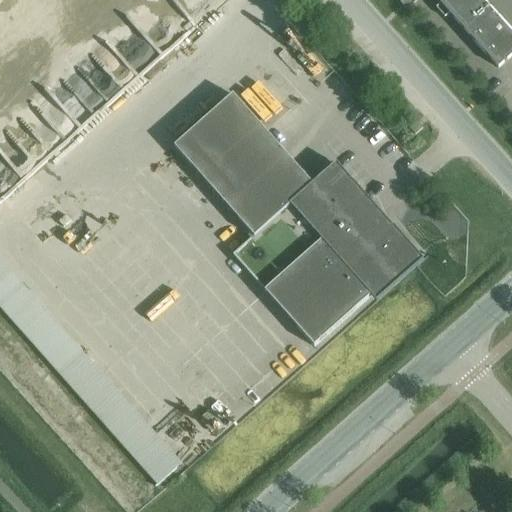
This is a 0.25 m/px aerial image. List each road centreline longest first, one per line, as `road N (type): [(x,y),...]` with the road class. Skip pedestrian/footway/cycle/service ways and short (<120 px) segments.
road 1 (unknown): [(133,178),(207,249),(214,308),(200,327),(130,375),(50,276)]
road 2 (tertiary): [(259,511),(511,294)]
road 3 (unclassified): [(511,182),(348,0)]
road 4 (unknown): [(0,248),(57,186),(128,140)]
road 5 (unknown): [(131,121),(40,53),(0,40)]
road 6 (unknown): [(226,23),(131,121)]
road 7 (unknown): [(133,178),(50,276)]
